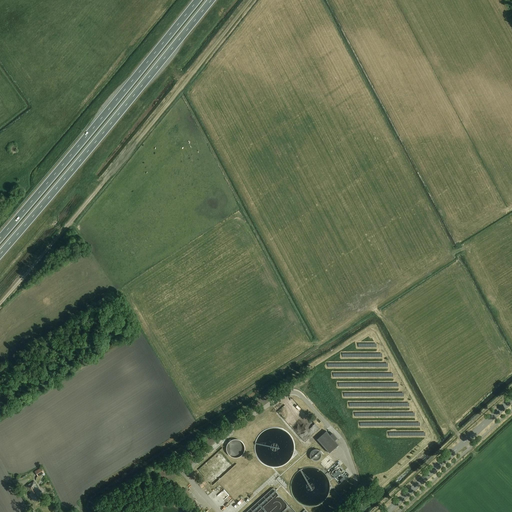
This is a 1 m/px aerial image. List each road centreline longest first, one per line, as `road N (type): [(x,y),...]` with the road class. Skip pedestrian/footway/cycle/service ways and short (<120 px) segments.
road 1 (track): [(249,0),(0,303)]
road 2 (trunk): [(0,254),(211,0)]
road 3 (trunk): [(197,0),(0,238)]
road 4 (tertiary): [(387,511),(511,399)]
